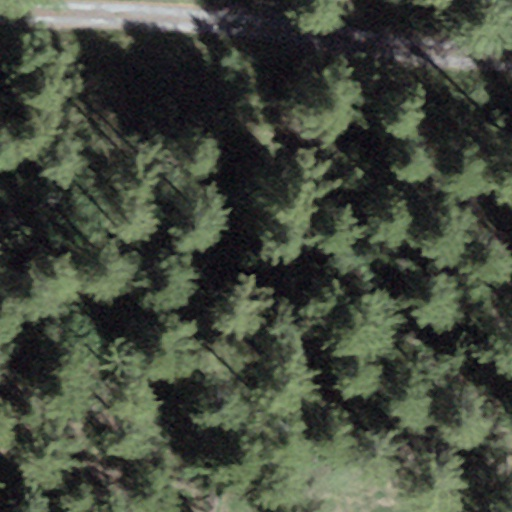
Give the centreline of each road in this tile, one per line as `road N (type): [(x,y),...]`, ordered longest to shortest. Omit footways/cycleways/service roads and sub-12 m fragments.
road 1 (track): [(193,21),(511,46)]
road 2 (track): [(0,13),(193,21)]
